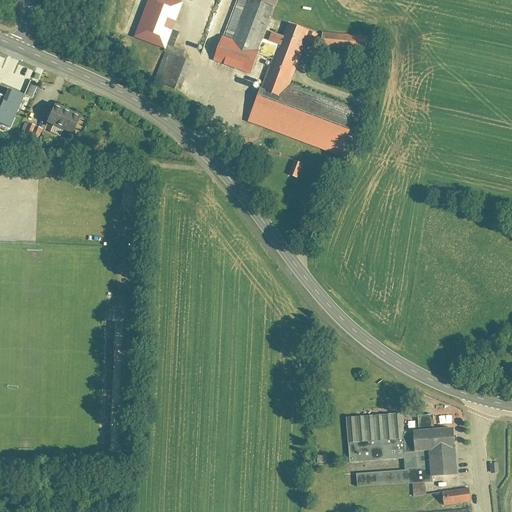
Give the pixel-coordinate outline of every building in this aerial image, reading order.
[(147,0),(133,38),(164,50),(181,5),(167,0),(147,0)] [(238,0),(214,63),(249,77),(279,0),(238,0)] [(291,27),(273,81),(264,78),(247,121),(339,157),(356,114),(291,88),(310,33),(291,27)] [(322,35),(321,52),(363,56),(364,38),(322,35)] [(170,56),(160,80),(181,89),(191,65),(170,56)] [(0,93),(0,124),(10,129),(25,95),(8,88),(5,96),(0,93)] [(55,109),(48,125),(72,136),(79,120),(55,109)] [(144,180),(126,178),(123,203),(141,205),(144,180)] [(347,417),(348,466),(357,466),(358,487),(407,486),(406,464),(411,464),(410,457),(429,457),(429,479),(455,478),(453,432),(409,433),(409,415),(347,417)] [(498,464),(491,464),(492,474),(499,473),(498,464)] [(442,487),(442,505),(471,505),(471,487),(442,487)]
